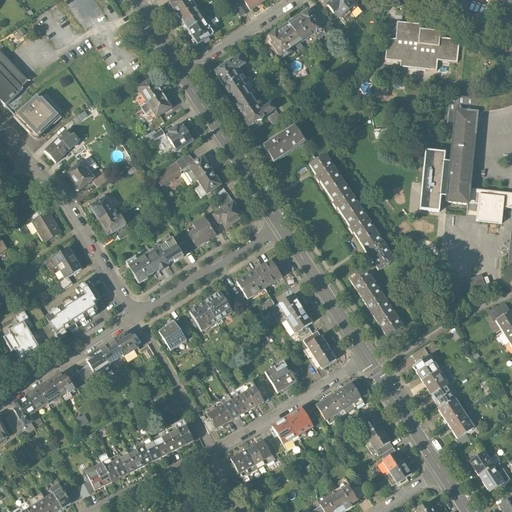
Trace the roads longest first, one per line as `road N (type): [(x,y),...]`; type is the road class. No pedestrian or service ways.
road 1 (residential): [(97,511),(367,356)]
road 2 (residential): [(137,314),(59,191),(0,130)]
road 3 (tertiary): [(282,227),(181,75)]
road 4 (residential): [(137,314),(282,227)]
road 5 (residential): [(0,403),(137,314)]
road 6 (tertiary): [(367,356),(282,227)]
road 7 (residential): [(181,75),(297,0)]
road 8 (tertiary): [(442,471),(367,356)]
